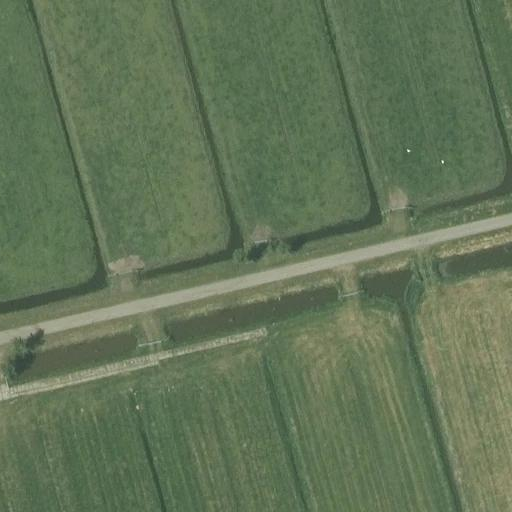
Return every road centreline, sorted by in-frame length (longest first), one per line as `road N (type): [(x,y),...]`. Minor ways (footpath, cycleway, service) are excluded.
road 1 (unclassified): [(0,337),(511,215)]
road 2 (track): [(0,395),(275,329)]
